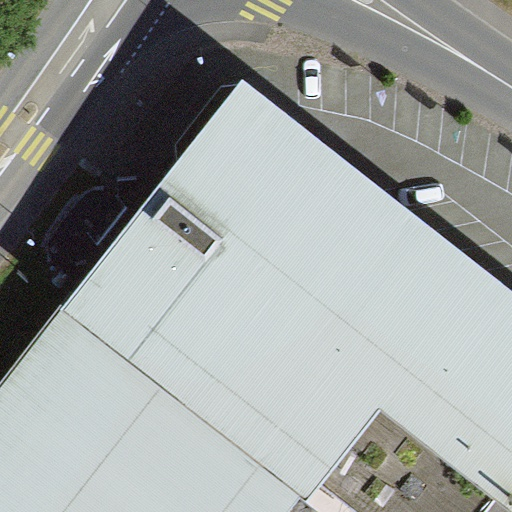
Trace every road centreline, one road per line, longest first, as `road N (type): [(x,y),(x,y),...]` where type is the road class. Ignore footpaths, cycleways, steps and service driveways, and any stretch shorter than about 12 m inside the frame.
road 1 (tertiary): [(0,150),(104,0)]
road 2 (residential): [(511,86),(373,0)]
